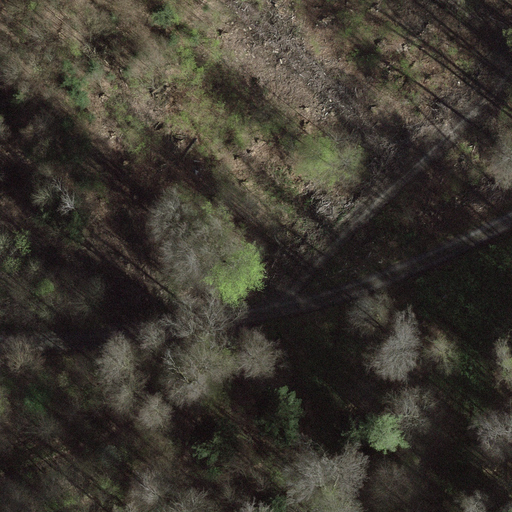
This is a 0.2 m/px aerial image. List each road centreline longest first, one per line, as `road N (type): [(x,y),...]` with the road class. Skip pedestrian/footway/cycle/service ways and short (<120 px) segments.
road 1 (track): [(511,68),(274,309),(113,434),(0,478)]
road 2 (track): [(0,337),(109,336),(274,309),(400,269),(511,217)]
